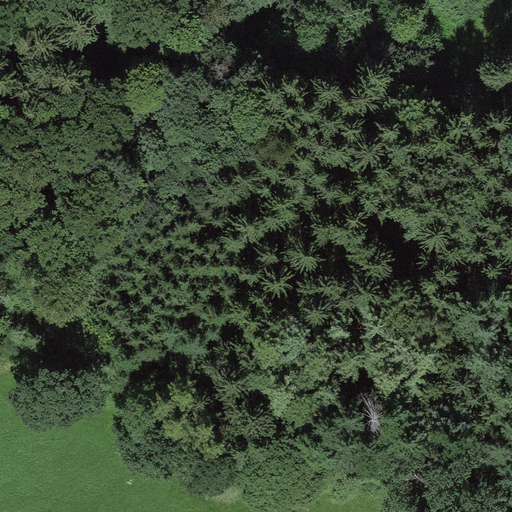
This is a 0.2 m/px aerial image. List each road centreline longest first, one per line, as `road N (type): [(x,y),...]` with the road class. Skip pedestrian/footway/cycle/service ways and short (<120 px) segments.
road 1 (track): [(511,278),(472,243),(303,299),(215,337),(93,427)]
road 2 (track): [(219,511),(93,427)]
